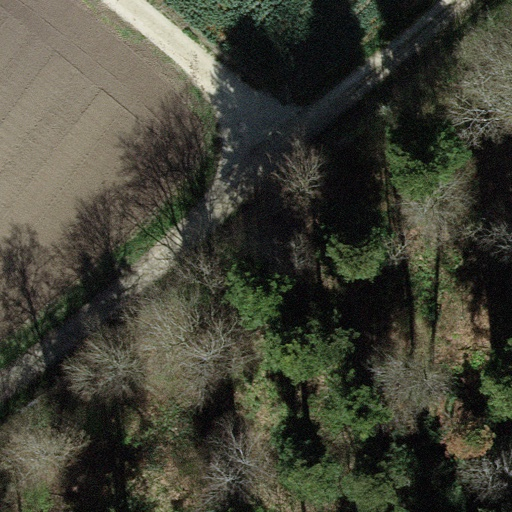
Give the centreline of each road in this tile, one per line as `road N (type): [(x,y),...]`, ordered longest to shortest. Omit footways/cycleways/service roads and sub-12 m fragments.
road 1 (track): [(0,392),(224,156),(302,124),(442,0)]
road 2 (track): [(44,0),(224,156)]
